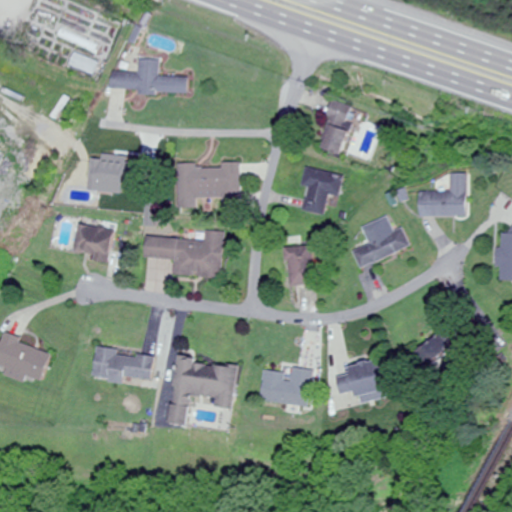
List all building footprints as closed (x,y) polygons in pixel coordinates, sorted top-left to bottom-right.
[(103,65),(79,53),(73,66),(97,78),(103,65)] [(193,79),(164,78),(164,61),(144,60),(144,74),(120,73),(119,93),(193,96),(193,79)] [(44,77),(37,68),(2,92),(16,111),(56,83),(50,73),(44,77)] [(360,109),(339,103),(325,151),(346,157),(360,109)] [(228,201),(228,211),(245,211),(245,163),(227,163),(227,166),(186,166),(186,201),(228,201)] [(315,188),(309,212),(330,216),(335,195),(345,198),(349,176),(311,168),(307,186),(315,188)] [(455,193),(425,193),(425,217),(473,217),(473,175),(455,175),(455,193)] [(408,228),(388,236),(383,222),(368,227),(375,246),(359,252),(365,269),(416,249),(408,228)] [(116,264),(120,229),(84,225),(81,254),(100,256),(99,262),(116,264)] [(210,241),(154,235),(151,265),(226,273),(231,233),(211,231),(210,241)] [(297,285),(320,285),(319,248),(292,249),(292,261),(297,261),(297,285)] [(457,341),(450,332),(425,353),(438,368),(460,349),(467,356),(479,347),(467,333),(457,341)] [(51,382),(61,352),(13,335),(3,364),(16,368),(13,376),(33,383),(35,377),(51,382)] [(108,351),(105,379),(159,385),(163,356),(108,351)] [(245,367),(203,363),(203,358),(185,356),(179,424),(196,426),(199,396),(224,398),(223,407),(241,409),(245,367)] [(369,404),(398,398),(390,360),(358,367),(360,374),(345,378),(349,395),(366,391),(369,404)] [(323,371),(300,368),(300,374),(272,372),(269,401),(318,407),(323,371)]
